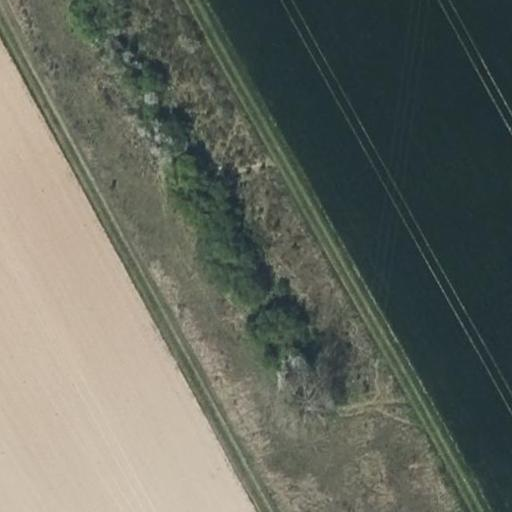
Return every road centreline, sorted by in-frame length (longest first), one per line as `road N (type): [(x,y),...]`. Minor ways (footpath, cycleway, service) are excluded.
road 1 (track): [(488,511),(211,0)]
road 2 (track): [(0,6),(261,511)]
